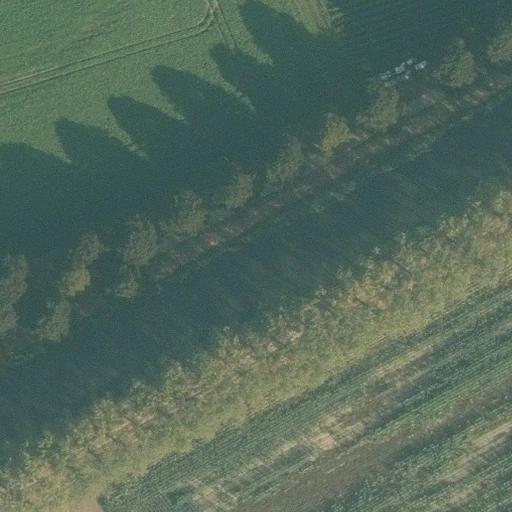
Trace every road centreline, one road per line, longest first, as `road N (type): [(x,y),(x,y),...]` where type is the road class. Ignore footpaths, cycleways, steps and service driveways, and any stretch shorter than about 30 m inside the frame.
road 1 (track): [(0,487),(511,210)]
road 2 (unclassified): [(0,320),(511,55)]
